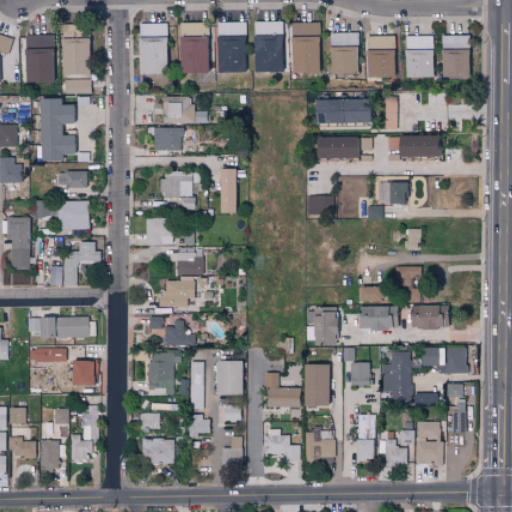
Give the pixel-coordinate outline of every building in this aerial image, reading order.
[(253,72),(281,71),(280,21),(252,21),(253,72)] [(243,22),(216,22),(217,73),(245,72),(243,22)] [(318,72),(317,22),(289,23),(290,73),(318,72)] [(166,23),(137,23),(137,74),(167,73),(166,23)] [(356,73),(356,33),(329,32),(329,73),(356,73)] [(12,38),(0,34),(0,51),(8,54),(12,38)] [(52,81),(51,35),(23,36),(24,82),(52,81)] [(405,77),(432,76),(431,35),(404,36),(405,77)] [(441,48),(469,47),(469,35),(441,36),(441,48)] [(179,73),(207,73),(206,36),(178,37),(179,73)] [(393,77),(392,36),(364,36),(365,77),(393,77)] [(87,38),(59,38),(60,74),(87,74),(87,38)] [(467,49),(440,49),(440,77),(468,77),(467,49)] [(89,79),(62,79),(63,94),(90,93),(89,79)] [(194,104),(188,104),(187,96),(165,97),(167,122),(194,121),(194,104)] [(384,129),(396,129),(396,96),(385,96),(384,129)] [(72,135),(61,135),(61,124),(72,123),(71,104),(60,105),(60,98),(38,99),(39,161),(62,160),(62,154),(73,154),(72,135)] [(367,99),(313,100),(313,123),(368,122),(367,99)] [(0,146),(16,147),(15,124),(0,124),(0,146)] [(181,128),(154,127),(154,150),(181,150),(181,128)] [(436,135),(385,136),(385,149),(397,148),(397,157),(436,157),(436,135)] [(353,136),(313,137),(314,159),(354,158),(353,136)] [(371,137),(355,138),(355,160),(371,160),(371,155),(360,155),(360,150),(371,149),(371,137)] [(13,157),(0,157),(0,182),(21,182),(20,164),(13,164),(13,157)] [(233,168),(218,169),(219,213),(234,212),(233,168)] [(86,171),(57,171),(57,186),(86,187),(86,171)] [(192,172),(166,171),(166,178),(160,178),(160,197),(192,198),(192,172)] [(428,207),(427,178),(413,179),(414,208),(428,207)] [(403,183),(378,182),(378,203),(403,203),(403,183)] [(306,215),(333,215),(333,196),(307,196),(306,215)] [(193,209),(193,197),(180,198),(181,209),(193,209)] [(88,229),(88,200),(56,201),(57,229),(88,229)] [(381,218),(381,206),(367,206),(367,218),(381,218)] [(5,240),(10,240),(10,267),(27,267),(29,217),(6,217),(5,240)] [(171,244),(170,218),(145,219),(145,245),(171,244)] [(419,229),(405,229),(404,248),(418,249),(419,229)] [(76,285),(76,262),(99,262),(99,251),(94,251),(94,242),(78,242),(78,253),(62,253),(62,285),(76,285)] [(393,267),(394,286),(416,286),(416,277),(421,277),(420,266),(393,267)] [(187,307),(187,297),(194,297),(194,281),(165,280),(164,296),(158,295),(158,306),(187,307)] [(383,300),(382,286),(357,287),(358,301),(383,300)] [(409,306),(410,329),(446,328),(445,305),(409,306)] [(358,330),(396,329),(395,306),(358,307),(358,330)] [(334,308),(305,309),(305,325),(305,336),(312,336),(312,345),(335,345),(334,308)] [(148,316),(148,334),(162,334),(162,345),(194,345),(194,335),(203,335),(203,321),(190,321),(191,316),(148,316)] [(87,317),(27,317),(28,331),(38,331),(39,338),(88,337),(87,317)] [(0,359),(8,360),(9,340),(2,340),(2,328),(0,328),(0,359)] [(465,348),(438,348),(438,347),(419,348),(419,367),(440,366),(440,374),(465,373),(465,348)] [(65,348),(29,349),(29,362),(65,361),(65,348)] [(148,388),(172,389),(173,353),(149,352),(148,388)] [(391,364),(381,365),(382,392),(392,392),(392,405),(411,405),(410,352),(390,352),(391,364)] [(70,385),(92,385),(92,375),(97,375),(97,361),(71,360),(70,385)] [(214,395),(241,395),(242,361),(214,361),(214,395)] [(190,409),(204,408),(203,362),(189,362),(190,409)] [(350,386),(368,385),(368,362),(349,363),(350,386)] [(326,406),(326,364),(301,365),(301,406),(326,406)] [(277,373),(263,373),(264,407),(299,407),(299,388),(278,388),(277,373)] [(462,384),(446,384),(446,397),(462,397),(462,384)] [(414,404),(436,405),(437,394),(414,393),(414,404)] [(465,433),(466,400),(455,400),(454,432),(465,433)] [(241,421),(242,405),(223,405),(222,421),(241,421)] [(10,424),(24,423),(24,407),(9,408),(10,424)] [(54,424),(69,424),(69,409),(53,409),(54,424)] [(158,429),(158,413),(138,413),(139,429),(158,429)] [(210,420),(202,420),(202,414),(188,414),(188,437),(198,438),(198,433),(210,433),(210,420)] [(373,415),(357,414),(356,439),(373,439),(373,415)] [(439,439),(439,422),(418,422),(418,439),(439,439)] [(298,462),(298,446),(289,445),(289,436),(279,436),(279,430),(263,429),(263,453),(282,454),(282,461),(298,462)] [(304,432),(304,463),(334,463),(333,429),(312,430),(312,432),(304,432)] [(400,443),(415,442),(415,430),(400,430),(400,443)] [(71,461),(91,461),(90,440),(80,440),(80,434),(71,435),(71,461)] [(10,457),(35,458),(36,441),(22,441),(22,437),(11,436),(10,457)] [(241,464),(241,437),(230,436),(230,448),(221,448),(221,464),(241,464)] [(141,438),(141,463),(174,464),(174,439),(141,438)] [(408,448),(396,448),(397,440),(385,439),(384,464),(408,465),(408,448)] [(57,471),(59,441),(41,440),(40,470),(57,471)] [(371,440),(353,440),(354,461),(371,461),(371,440)] [(416,442),(416,465),(442,465),(442,442),(416,442)]
